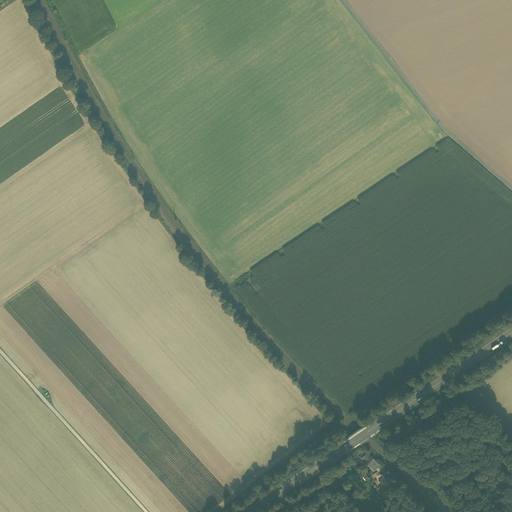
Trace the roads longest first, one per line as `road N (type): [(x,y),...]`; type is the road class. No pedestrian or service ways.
road 1 (track): [(343,0),(448,133),(511,188)]
road 2 (track): [(0,351),(144,511)]
road 3 (motorway): [(347,444),(511,331)]
road 4 (motorway): [(347,444),(248,511)]
